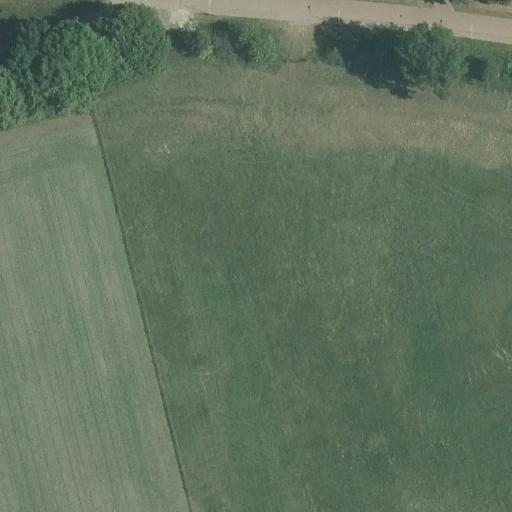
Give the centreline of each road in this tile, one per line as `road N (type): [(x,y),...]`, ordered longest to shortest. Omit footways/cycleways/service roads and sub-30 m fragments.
road 1 (unclassified): [(511,30),(226,0)]
road 2 (track): [(0,72),(125,0)]
